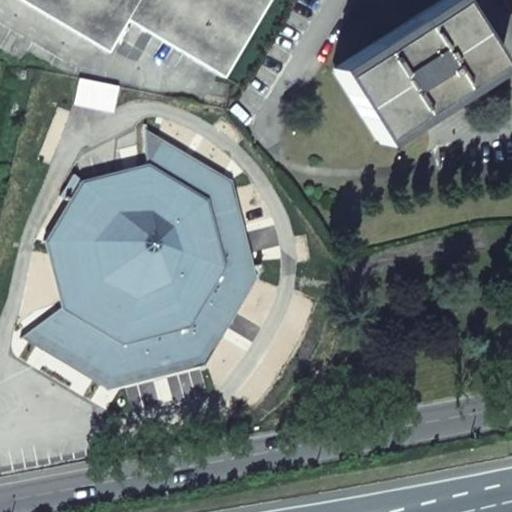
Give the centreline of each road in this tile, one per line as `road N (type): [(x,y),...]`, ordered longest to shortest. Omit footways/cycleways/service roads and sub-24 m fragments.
road 1 (tertiary): [(0,507),(511,404)]
road 2 (trunk): [(511,491),(348,511)]
